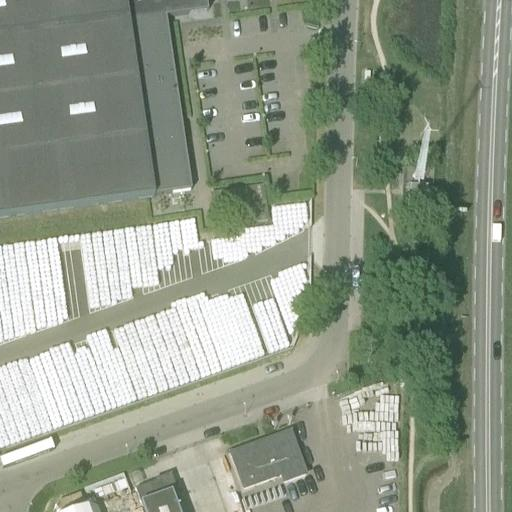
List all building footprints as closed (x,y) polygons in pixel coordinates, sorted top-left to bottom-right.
[(0,0),(0,219),(147,199),(188,193),(163,19),(206,13),(203,0),(0,0)] [(214,230),(268,223),(263,188),(209,195),(214,230)] [(427,189),(407,188),(407,200),(427,201),(427,189)] [(305,476),(293,443),(264,453),(260,445),(231,455),(243,490),(282,477),(283,483),(305,476)] [(142,511),(177,511),(172,496),(175,495),(169,478),(134,491),(142,511)]
